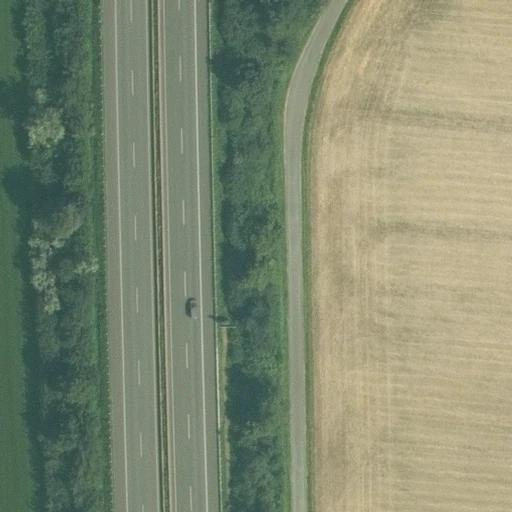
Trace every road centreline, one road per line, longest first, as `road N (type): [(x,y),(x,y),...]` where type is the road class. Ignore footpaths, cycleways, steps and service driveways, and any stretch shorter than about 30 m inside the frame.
road 1 (unclassified): [(349,0),(306,95),(300,511)]
road 2 (motorway): [(124,0),(137,511)]
road 3 (motorway): [(203,511),(190,0)]
